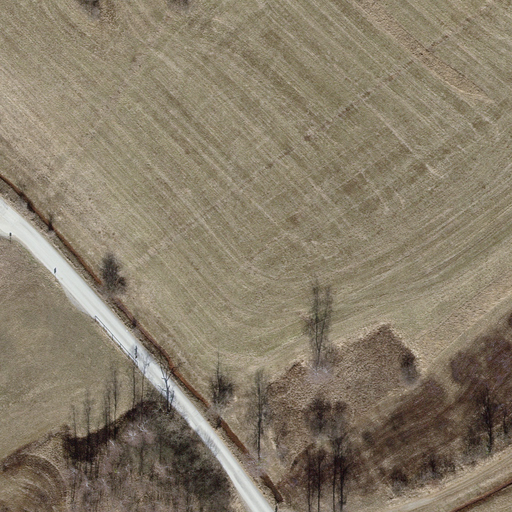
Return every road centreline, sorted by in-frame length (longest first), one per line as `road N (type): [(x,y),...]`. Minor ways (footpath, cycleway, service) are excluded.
road 1 (unclassified): [(260,511),(208,438),(0,206)]
road 2 (track): [(401,511),(511,459)]
